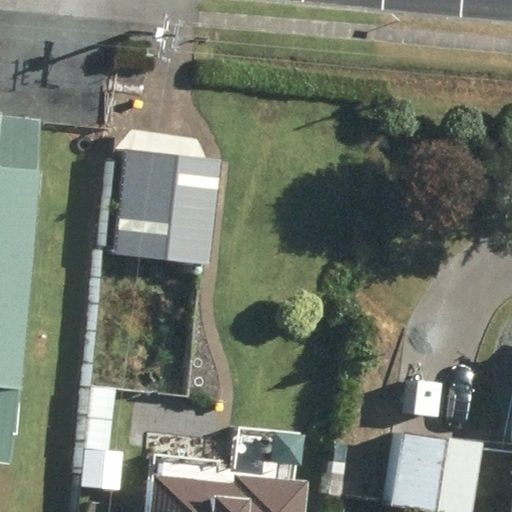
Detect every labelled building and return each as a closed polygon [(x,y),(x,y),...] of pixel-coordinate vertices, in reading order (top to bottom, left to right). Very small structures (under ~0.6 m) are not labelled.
[(0,110),(0,215),(9,111),(0,110)] [(120,246),(119,255),(164,259),(170,191),(129,188),(132,156),(94,153),(88,243),(120,246)] [(511,511),(511,332),(511,333),(491,511),(511,511)] [(73,383),(64,483),(104,486),(107,446),(93,445),(98,385),(73,383)] [(349,423),(340,502),(375,506),(376,503),(455,511),(464,436),(349,423)] [(130,468),(125,511),(280,511),(284,474),(209,467),(208,476),(130,468)]
